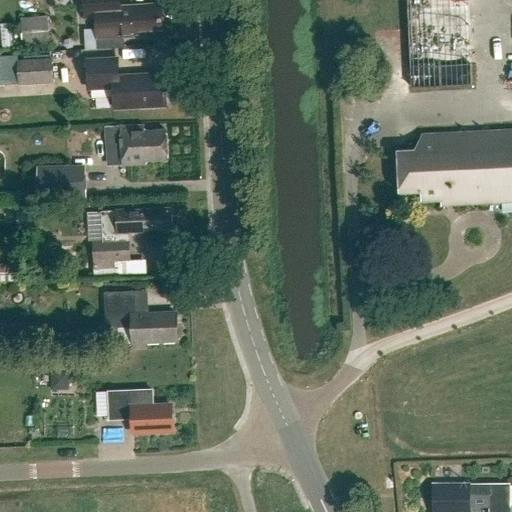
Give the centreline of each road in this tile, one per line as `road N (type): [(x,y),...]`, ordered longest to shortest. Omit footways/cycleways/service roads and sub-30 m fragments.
road 1 (tertiary): [(289,426),(231,257),(218,0)]
road 2 (unclassified): [(0,474),(239,461)]
